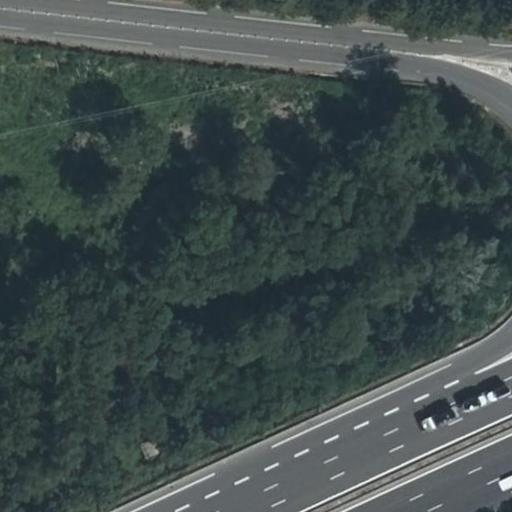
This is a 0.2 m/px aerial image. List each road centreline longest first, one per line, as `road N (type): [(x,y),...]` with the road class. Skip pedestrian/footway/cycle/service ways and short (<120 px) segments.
road 1 (motorway): [(0,18),(428,69),(491,88),(511,105)]
road 2 (motorway): [(511,55),(0,0)]
road 3 (motorway): [(511,344),(163,511)]
road 4 (motorway): [(511,389),(244,511)]
